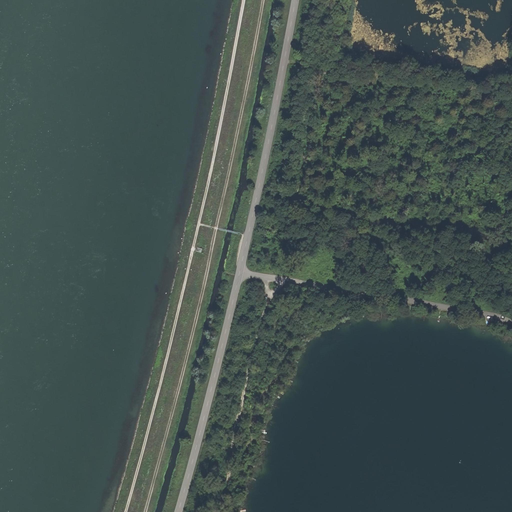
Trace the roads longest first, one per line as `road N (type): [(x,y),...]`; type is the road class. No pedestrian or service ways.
road 1 (track): [(241,0),(199,223),(123,511)]
road 2 (unclassified): [(511,322),(240,270)]
road 3 (tertiary): [(296,0),(240,270)]
road 4 (tertiary): [(178,511),(240,270)]
road 5 (track): [(261,0),(216,226)]
road 6 (track): [(212,511),(269,300)]
